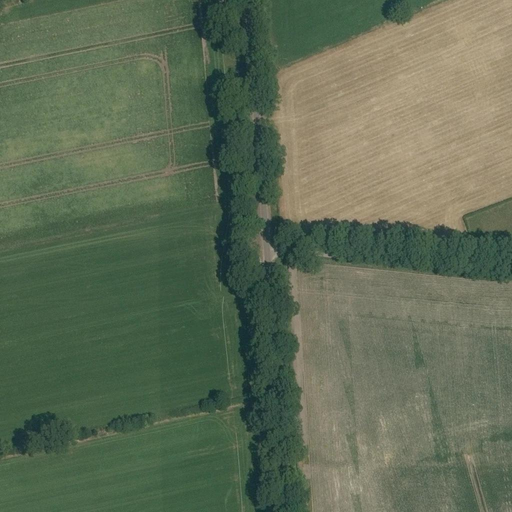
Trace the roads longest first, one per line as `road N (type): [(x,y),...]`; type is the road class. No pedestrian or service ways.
road 1 (unclassified): [(285,511),(266,249)]
road 2 (unclassified): [(266,249),(246,0)]
road 3 (unclassified): [(266,249),(511,271)]
